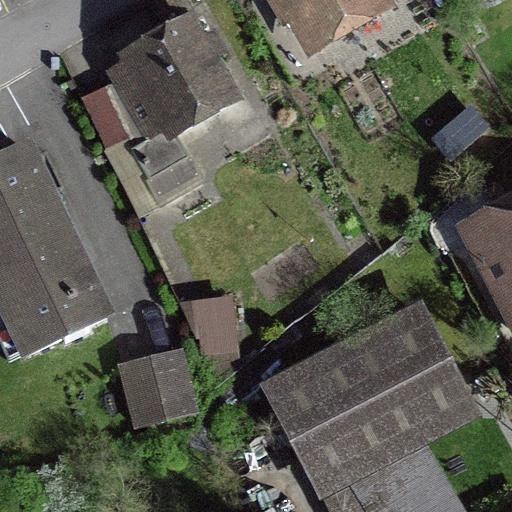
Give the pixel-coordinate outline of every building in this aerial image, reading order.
[(265,0),(279,23),(292,16),(311,49),(377,12),(372,4),(379,0),(265,0)] [(209,38),(195,46),(185,29),(108,75),(149,144),(130,155),(149,186),(186,164),(168,134),(226,100),(206,65),(220,57),(209,38)] [(129,140),(106,91),(80,104),(104,152),(129,140)] [(86,336),(84,331),(104,321),(25,157),(5,166),(3,162),(0,163),(0,314),(22,361),(60,342),(62,347),(86,336)] [(511,212),(465,237),(511,327),(511,212)] [(462,424),(409,316),(255,391),(314,511),(440,511),(410,449),(462,424)] [(177,357),(119,372),(133,430),(192,415),(177,357)]
